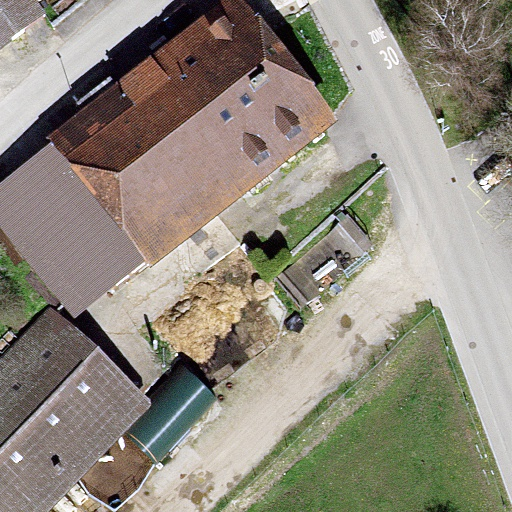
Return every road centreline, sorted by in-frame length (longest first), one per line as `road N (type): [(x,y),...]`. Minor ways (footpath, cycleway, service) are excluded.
road 1 (tertiary): [(346,0),(416,123),(511,389)]
road 2 (residential): [(0,135),(162,0)]
